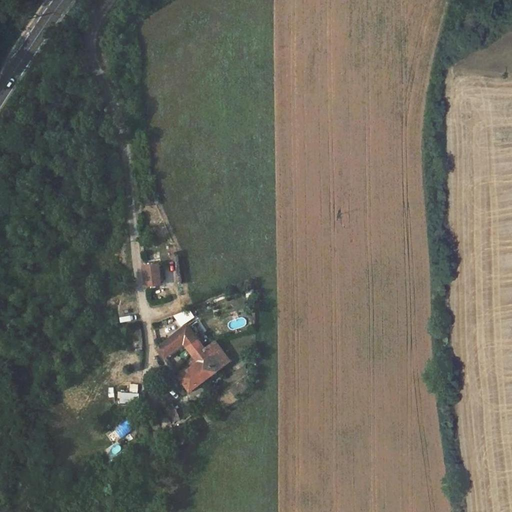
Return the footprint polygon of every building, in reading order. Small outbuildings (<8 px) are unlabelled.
[(161,273),(160,264),(146,265),(148,286),(162,285),(161,278),(161,273)] [(244,287),(251,310),(252,327),(256,327),(255,283),(244,287)] [(180,327),(195,316),(188,306),(173,317),(180,327)] [(202,344),(188,325),(159,347),(165,356),(168,355),(184,342),(187,345),(192,352),(202,344)] [(190,390),(230,360),(215,341),(205,348),(202,344),(192,352),(196,358),(199,362),(193,366),(179,376),(182,379),(190,390)] [(170,357),(187,345),(184,342),(168,355),(170,357)] [(170,357),(168,355),(165,356),(172,365),(174,364),(170,357)] [(190,390),(182,379),(178,381),(187,393),(190,390)] [(138,391),(139,383),(130,382),(129,390),(138,391)] [(138,403),(138,393),(121,392),(121,402),(138,403)] [(181,419),(173,403),(165,409),(171,424),(177,421),(181,419)] [(99,412),(99,404),(90,404),(90,407),(91,412),(90,412),(90,419),(99,418),(99,412)] [(129,419),(111,431),(117,440),(135,428),(129,419)] [(188,440),(185,435),(178,439),(182,444),(188,440)] [(108,452),(115,457),(122,447),(115,442),(108,452)] [(165,457),(180,446),(178,443),(164,453),(165,457)]
